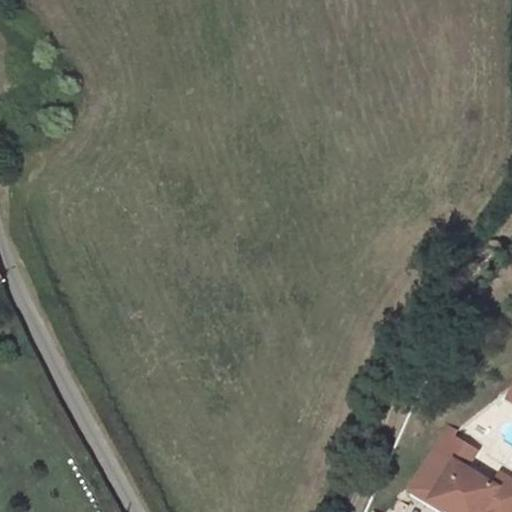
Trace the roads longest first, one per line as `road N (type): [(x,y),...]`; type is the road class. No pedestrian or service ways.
road 1 (track): [(352,511),(427,329),(511,228)]
road 2 (residential): [(0,233),(61,374),(138,511)]
